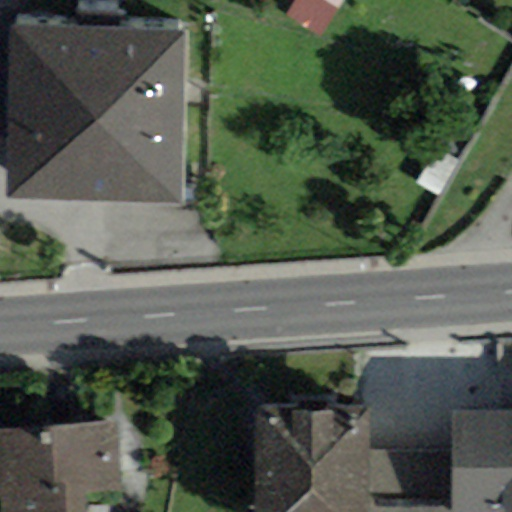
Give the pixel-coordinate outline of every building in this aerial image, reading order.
[(318,38),(337,9),(322,0),(295,0),(285,17),(318,38)] [(322,0),(337,9),(342,0),(322,0)] [(185,32),(10,28),(7,202),(181,206),(185,32)] [(366,511),(368,408),(258,406),(255,511),(366,511)] [(511,511),(511,413),(453,413),(452,511),(511,511)] [(118,422),(0,428),(0,499),(1,499),(1,511),(106,511),(106,494),(122,493),(118,422)] [(443,482),(442,447),(376,449),(377,484),(443,482)] [(386,511),(438,511),(450,511),(451,489),(387,487),(386,511)]
